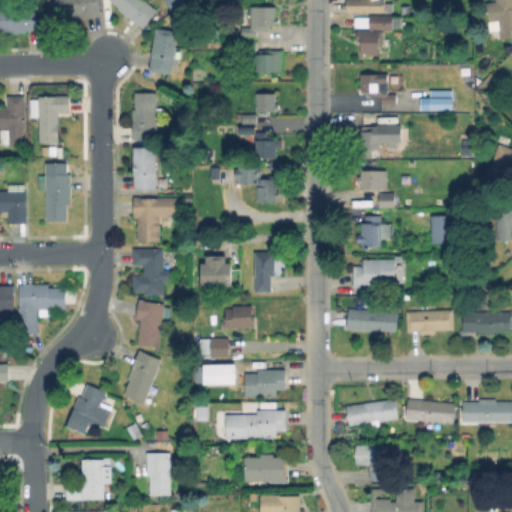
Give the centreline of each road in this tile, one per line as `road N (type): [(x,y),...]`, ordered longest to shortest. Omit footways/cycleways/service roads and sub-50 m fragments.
road 1 (residential): [(338,511),(322,475),(316,417),(315,0)]
road 2 (residential): [(32,511),(35,397),(50,359),(92,307),(97,279),(94,68)]
road 3 (residential): [(511,363),(316,366)]
